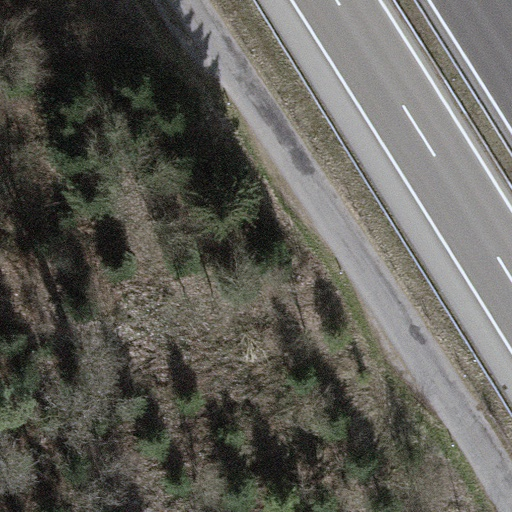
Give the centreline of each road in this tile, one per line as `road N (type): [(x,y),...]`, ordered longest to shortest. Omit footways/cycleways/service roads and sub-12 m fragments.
road 1 (unclassified): [(195,0),(511,495)]
road 2 (motorway): [(334,0),(511,284)]
